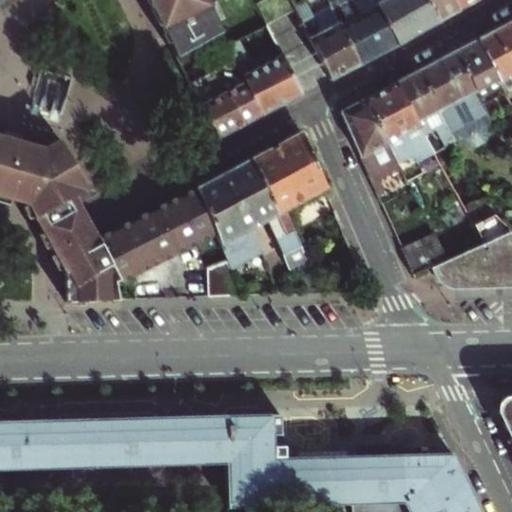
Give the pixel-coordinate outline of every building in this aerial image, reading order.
[(146,0),(169,46),(177,60),(223,36),(204,0),(146,0)] [(353,67),(361,63),(335,14),(319,22),(306,0),(290,0),(331,78),(353,67)] [(386,50),(398,43),(375,0),(355,0),(344,6),(341,0),(328,0),(335,14),(361,63),(386,50)] [(428,27),(439,20),(428,0),(375,0),(398,43),(428,27)] [(451,13),(458,9),(453,0),(428,0),(439,20),(451,13)] [(473,0),(453,0),(458,9),(473,0)] [(475,41),(498,86),(511,78),(511,20),(504,25),(475,41)] [(456,51),(482,106),(498,98),(496,94),(502,92),(498,86),(475,41),(469,44),(456,51)] [(289,100),(301,94),(282,57),(250,73),(250,67),(249,63),(251,62),(246,53),(244,54),(237,42),(228,46),(237,63),(263,114),(289,100)] [(416,72),(455,144),(492,124),(482,106),(456,51),(436,62),(416,72)] [(248,123),(263,114),(237,63),(190,86),(216,139),(248,123)] [(407,77),(394,84),(423,138),(434,132),(443,150),(455,144),(416,72),(407,77)] [(380,91),(362,101),(388,150),(397,167),(414,158),(417,165),(433,157),(433,156),(423,138),(394,84),(380,91)] [(350,108),(340,113),(374,191),(378,199),(384,196),(378,182),(399,172),(397,167),(388,150),(362,101),(350,108)] [(511,113),(503,118),(511,134),(511,113)] [(273,148),(249,160),(285,236),(295,231),(285,212),(326,190),(300,133),(273,148)] [(61,140),(39,151),(0,140),(0,200),(19,206),(30,209),(36,219),(75,198),(74,195),(87,188),(61,140)] [(475,211),(443,151),(433,156),(433,157),(471,228),(493,217),(487,205),(475,211)] [(194,188),(215,234),(226,260),(231,270),(260,255),(248,231),(265,222),(291,270),(309,261),(295,231),(285,236),(249,160),(222,173),(194,188)] [(154,209),(176,254),(215,234),(194,188),(174,198),(154,209)] [(75,198),(36,219),(49,242),(59,260),(98,238),(75,198)] [(98,238),(120,283),(176,254),(154,209),(128,222),(98,238)] [(493,217),(471,228),(480,245),(505,291),(511,290),(511,237),(506,226),(505,227),(493,217)] [(433,235),(401,251),(412,277),(431,268),(446,261),(433,235)] [(70,303),(122,300),(115,285),(120,283),(98,238),(59,260),(68,276),(69,294),(70,303)] [(480,245),(446,261),(431,268),(437,285),(448,292),(505,291),(480,245)] [(243,297),(231,270),(226,260),(207,268),(209,298),(243,297)] [(509,442),(511,449),(511,403),(505,403),(496,416),(509,442)] [(265,511),(266,504),(286,457),(285,441),(282,442),(280,410),(48,420),(0,422),(0,469),(227,461),(227,511),(265,511)] [(286,457),(266,504),(354,504),(372,503),(371,511),(477,511),(450,455),(348,456),(299,457),(293,457),(286,457)] [(371,511),(372,503),(354,504),(356,511),(371,511)]
